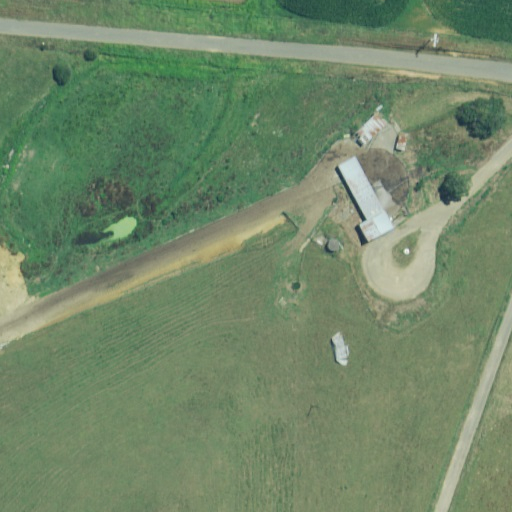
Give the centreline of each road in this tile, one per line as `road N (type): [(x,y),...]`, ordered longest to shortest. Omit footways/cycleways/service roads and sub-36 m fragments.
road 1 (unclassified): [(0,23),(511,74)]
road 2 (track): [(511,297),(436,511)]
